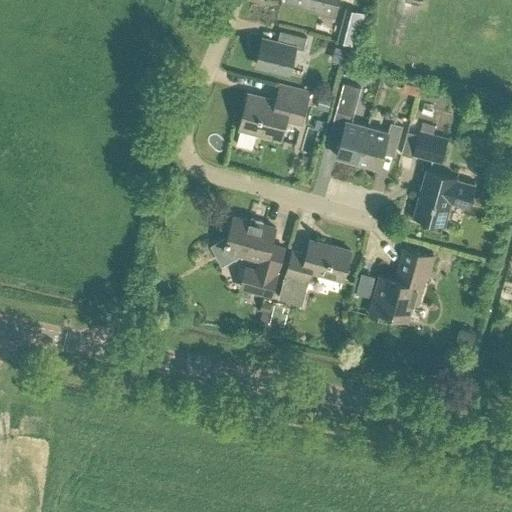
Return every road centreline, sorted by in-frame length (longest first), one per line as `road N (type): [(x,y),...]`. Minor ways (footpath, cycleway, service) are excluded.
road 1 (tertiary): [(511,434),(0,324)]
road 2 (residential): [(364,215),(191,160),(184,130),(234,0)]
